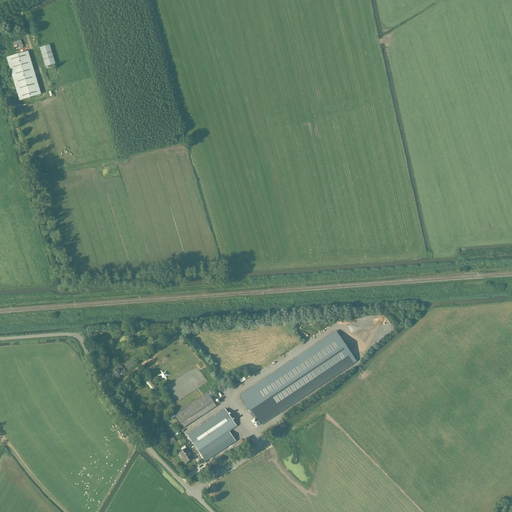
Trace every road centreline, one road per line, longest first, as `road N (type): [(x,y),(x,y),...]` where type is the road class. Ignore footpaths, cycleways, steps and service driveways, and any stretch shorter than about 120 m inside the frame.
road 1 (unclassified): [(211,511),(111,410),(77,332)]
road 2 (unknown): [(191,492),(255,447),(228,401),(185,429)]
road 3 (unknown): [(226,401),(333,330),(350,333)]
